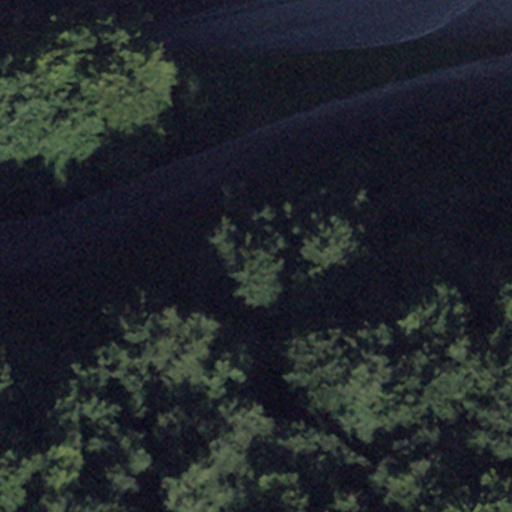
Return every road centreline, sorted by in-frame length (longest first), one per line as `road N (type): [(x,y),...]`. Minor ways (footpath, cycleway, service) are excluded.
road 1 (tertiary): [(0,254),(105,228),(428,104),(511,86)]
road 2 (tertiary): [(0,86),(66,79),(414,0)]
